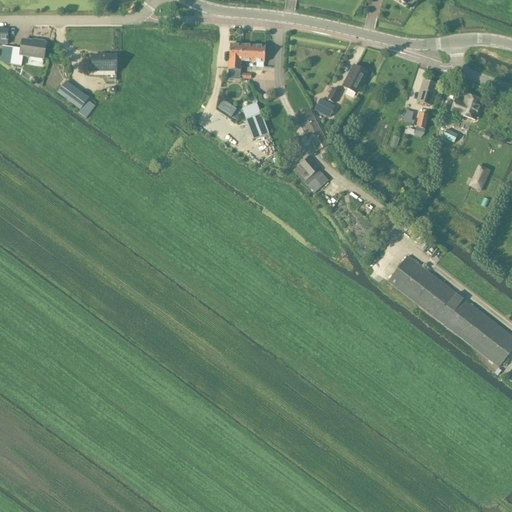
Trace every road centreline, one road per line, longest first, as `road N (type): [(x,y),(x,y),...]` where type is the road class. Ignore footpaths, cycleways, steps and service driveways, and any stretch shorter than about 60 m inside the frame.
road 1 (tertiary): [(456,42),(399,43),(186,0)]
road 2 (unclassified): [(0,21),(130,20),(144,13)]
